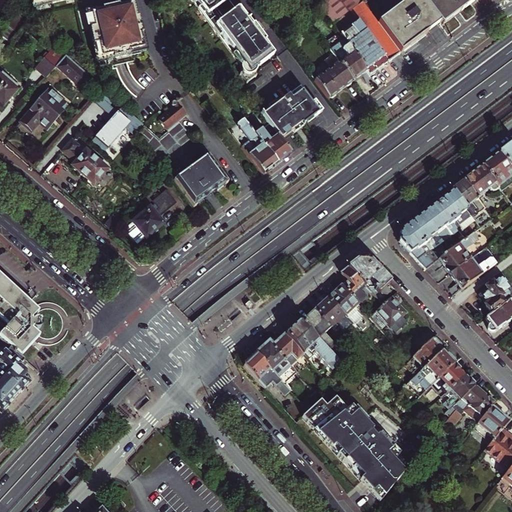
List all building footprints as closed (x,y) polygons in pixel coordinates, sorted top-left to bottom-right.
[(32,0),(33,3),(44,0),(47,0),(48,2),(49,2),(58,0),(81,0),(85,13),(87,12),(87,13),(86,13),(89,28),(87,28),(87,29),(90,44),(91,45),(93,44),(96,58),(110,55),(111,57),(127,54),(127,53),(127,51),(141,48),(137,33),(140,33),(140,32),(136,17),(134,17),(132,9),(132,8),(127,9),(126,4),(125,5),(125,4),(129,3),(128,0),(32,0)] [(255,69),(272,57),(258,37),(255,39),(249,30),(251,28),(237,10),(235,12),(225,0),(189,0),(240,67),(239,68),(239,69),(240,71),(240,72),(241,73),(242,74),(242,75),(243,76),(244,76),(246,77),(247,77),(248,77),(250,76),(251,76),(253,75),(253,74),(254,73),(255,71),(255,70),(255,69)] [(358,22),(387,61),(398,53),(376,24),(357,0),(309,0),(338,37),(358,22)] [(398,53),(433,27),(439,23),(421,0),(407,0),(376,24),(398,53)] [(473,0),(421,0),(439,23),(441,25),(473,0)] [(15,35),(25,23),(14,13),(3,25),(15,35)] [(367,76),(387,61),(358,22),(338,37),(345,47),(364,71),(367,76)] [(141,48),(127,51),(127,53),(127,54),(145,50),(141,32),(140,32),(140,33),(137,33),(141,48)] [(111,58),(111,57),(110,55),(96,58),(93,44),(91,45),(90,44),(89,44),(93,62),(111,58)] [(41,71),(47,75),(55,66),(64,55),(54,46),(42,60),(47,64),(41,71)] [(338,62),(352,80),(364,71),(345,47),(333,55),(338,62)] [(64,55),(55,66),(78,85),(87,74),(65,54),(64,55)] [(314,80),(328,98),(352,80),(338,62),(314,80)] [(0,109),(1,110),(19,89),(0,72),(0,109)] [(242,74),(241,73),(238,75),(245,84),(254,77),(253,75),(251,76),(250,76),(248,77),(247,77),(246,77),(244,76),(243,76),(242,75),(242,74)] [(126,127),(135,135),(146,124),(124,105),(118,111),(110,104),(116,98),(103,87),(93,99),(113,116),(90,143),(103,154),(126,127)] [(297,88),(296,90),(306,104),(308,103),(297,88)] [(296,90),(261,116),(266,124),(279,140),(299,125),(300,126),(316,114),(309,104),(308,103),(306,104),(296,90)] [(57,112),(63,106),(47,91),(18,125),(29,135),(37,126),(44,132),(60,114),(57,112)] [(168,131),(179,121),(186,115),(175,102),(174,101),(172,100),(171,100),(170,101),(169,102),(169,103),(170,104),(171,105),(172,105),(158,119),(158,120),(168,131)] [(312,102),(309,104),(316,114),(320,112),(312,102)] [(212,111),(207,104),(202,107),(206,112),(205,112),(207,115),(212,111)] [(240,146),(262,175),(269,170),(276,165),(248,129),(242,120),(235,126),(246,141),(240,146)] [(144,146),(191,209),(195,206),(194,206),(201,200),(202,201),(205,199),(205,198),(212,193),(216,190),(223,184),(223,185),(226,183),(205,156),(191,167),(186,160),(200,150),(179,121),(168,131),(160,139),(146,124),(135,135),(144,146)] [(84,123),(77,131),(82,135),(89,127),(84,123)] [(255,124),(248,129),(276,165),(283,160),(290,155),(279,140),(266,124),(259,129),(255,124)] [(90,188),(104,171),(69,140),(60,151),(71,161),(65,167),(90,188)] [(511,145),(504,152),(499,156),(511,172),(511,145)] [(491,162),(483,168),(500,191),(502,193),(511,185),(511,172),(499,156),(491,162)] [(500,191),(483,168),(472,176),(463,184),(480,206),(500,191)] [(451,192),(452,193),(473,220),(484,212),(480,206),(463,184),(458,187),(451,192)] [(447,197),(442,201),(456,230),(459,233),(461,232),(462,232),(474,223),(473,220),(452,193),(447,197)] [(174,204),(166,194),(131,223),(132,224),(126,228),(126,232),(136,244),(144,238),(145,240),(169,219),(164,213),(174,204)] [(451,233),(456,230),(442,201),(439,203),(433,208),(451,233)] [(441,240),(451,233),(433,208),(429,211),(423,215),(441,240)] [(417,220),(411,224),(435,245),(441,240),(423,215),(417,220)] [(175,239),(186,230),(181,224),(170,233),(175,239)] [(429,250),(435,245),(411,224),(407,227),(399,233),(429,250)] [(444,244),(459,233),(456,230),(451,233),(441,240),(444,244)] [(431,252),(429,250),(399,233),(399,238),(398,243),(425,271),(438,262),(432,255),(431,252)] [(438,262),(449,277),(475,258),(469,249),(476,244),(477,240),(473,236),(450,253),(441,260),(438,262)] [(436,250),(444,244),(441,240),(435,245),(429,250),(431,252),(433,251),(436,250)] [(469,249),(475,258),(482,252),(476,244),(469,249)] [(436,253),(432,255),(438,262),(441,260),(436,253)] [(475,258),(449,277),(460,291),(496,265),(493,260),(488,260),(481,266),(475,258)] [(369,263),(357,263),(354,265),(347,270),(373,298),(382,307),(391,298),(397,292),(389,284),(369,263)] [(373,298),(347,270),(342,274),(339,276),(345,284),(340,288),(357,306),(368,297),(371,300),(373,298)] [(38,310),(0,276),(0,317),(8,324),(0,332),(0,338),(6,344),(13,351),(19,356),(39,336),(32,329),(38,323),(32,317),(38,310)] [(491,315),(511,299),(511,291),(502,277),(493,284),(493,283),(486,288),(488,291),(481,297),(487,305),(485,307),(491,315)] [(357,306),(340,288),(327,300),(343,318),(351,327),(360,318),(352,310),(357,306)] [(405,314),(391,298),(382,307),(369,319),(368,320),(379,332),(386,326),(389,329),(390,328),(395,333),(405,324),(400,319),(405,314)] [(511,299),(491,315),(485,320),(489,325),(488,326),(488,328),(488,330),(489,331),(490,332),(491,333),(493,333),(494,332),(495,333),(511,319),(511,299)] [(313,313),(330,331),(343,318),(327,300),(313,313)] [(322,337),(330,331),(313,313),(303,322),(302,320),(299,324),(329,357),(335,352),(322,337)] [(299,324),(283,338),(301,357),(307,351),(328,373),(337,366),(335,364),(329,357),(299,324)] [(414,346),(420,352),(430,342),(424,336),(414,346)] [(301,357),(283,338),(271,349),(283,363),(289,357),(295,363),(301,357)] [(415,378),(441,354),(430,342),(420,352),(409,363),(404,367),(415,378)] [(0,414),(0,415),(2,413),(30,383),(23,377),(25,376),(25,372),(21,369),(26,363),(19,356),(13,351),(6,344),(0,351),(0,364),(4,368),(0,371),(0,414)] [(267,345),(255,356),(276,379),(288,368),(283,363),(271,349),(267,345)] [(335,352),(329,357),(335,364),(342,358),(335,352)] [(420,384),(427,391),(453,366),(441,354),(415,378),(409,384),(414,389),(420,384)] [(276,379),(255,356),(243,367),(263,389),(269,383),(282,397),(283,396),(287,392),(276,379)] [(437,402),(444,395),(463,377),(453,366),(427,391),(437,402)] [(458,403),(473,388),(463,377),(444,395),(446,397),(448,396),(451,398),(452,397),(458,403)] [(478,424),(491,409),(494,406),(473,388),(458,403),(451,410),(446,415),(449,418),(442,425),(447,430),(460,418),(459,418),(464,413),(478,424)] [(381,439),(386,432),(375,426),(370,431),(349,408),(345,411),(333,399),(323,407),(318,401),(301,417),(379,501),(403,473),(396,466),(401,461),(381,439)] [(504,429),(508,424),(491,409),(478,424),(477,426),(494,440),(497,437),(504,429)] [(494,440),(486,449),(510,469),(511,466),(511,435),(504,429),(497,437),(494,440)] [(511,466),(510,469),(502,480),(511,488),(511,466)] [(121,511),(126,508),(120,501),(112,507),(116,511),(121,511)]
